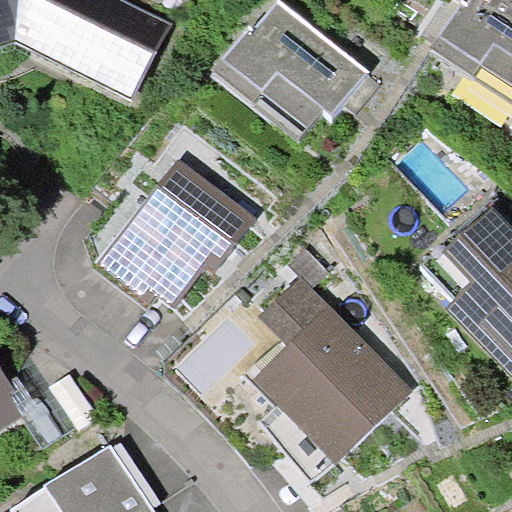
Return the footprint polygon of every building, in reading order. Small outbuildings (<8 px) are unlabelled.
[(172,23),(125,0),(0,0),(0,47),(16,43),(132,100),(172,23)] [(370,71),(283,0),(277,0),(254,28),(250,25),(213,69),(298,140),(325,108),(333,115),(344,103),(367,74),(370,71)] [(511,0),(462,0),(430,48),(511,102),(511,0)] [(379,84),(367,74),(344,103),(356,112),(379,84)] [(255,217),(177,156),(97,259),(150,300),(156,292),(174,306),(204,267),(211,273),(255,217)] [(445,307),(511,376),(511,226),(492,206),(443,252),(471,282),(453,299),(445,307)] [(288,265),(300,276),(301,275),(312,286),(328,271),(305,248),(288,265)] [(471,282),(443,252),(438,248),(420,265),(453,299),(471,282)] [(312,286),(301,275),(300,276),(259,316),(287,344),(252,379),(336,464),(413,389),(312,286)] [(0,430),(24,416),(10,394),(14,391),(8,382),(0,369),(0,430)] [(100,416),(70,373),(49,387),(79,431),(100,416)] [(17,377),(8,382),(14,391),(10,394),(24,416),(36,408),(17,377)] [(121,442),(113,448),(153,507),(161,502),(121,442)] [(113,448),(110,444),(7,511),(156,511),(153,507),(113,448)]
